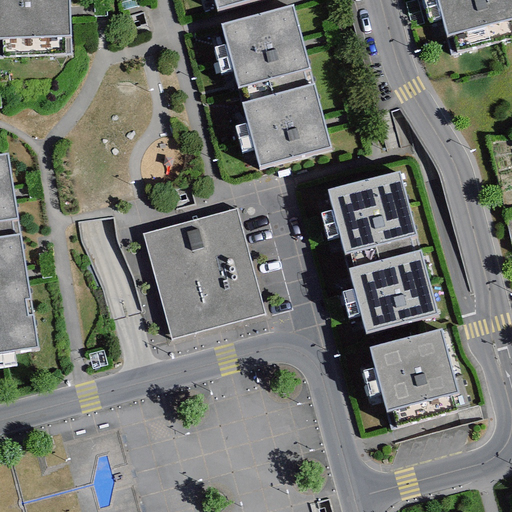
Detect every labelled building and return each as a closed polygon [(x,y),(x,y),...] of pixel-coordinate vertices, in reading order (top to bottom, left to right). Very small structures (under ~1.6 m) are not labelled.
[(62,0),(0,0),(0,42),(63,42),(62,0)] [(199,0),(203,15),(265,0),(199,0)] [(511,0),(439,0),(453,52),(511,36),(511,0)] [(290,10),(208,30),(223,91),(305,71),(290,10)] [(312,88),(231,109),(247,174),(328,153),(312,88)] [(390,178),(314,198),(373,419),(449,399),(390,178)] [(0,201),(0,356),(25,352),(0,201)] [(232,211),(137,237),(167,341),(261,315),(232,211)]
